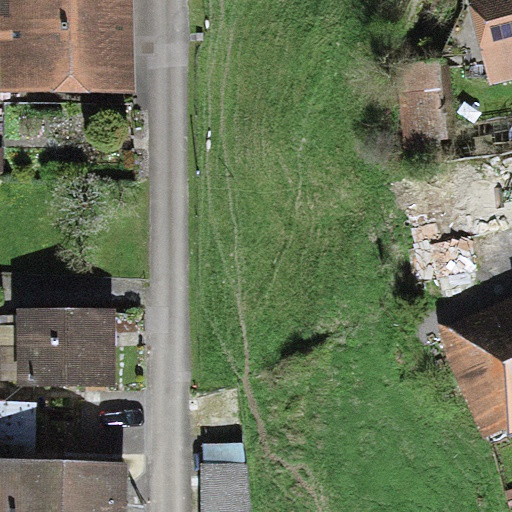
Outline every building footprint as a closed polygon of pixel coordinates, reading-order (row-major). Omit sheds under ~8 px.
[(0,0),(0,4),(5,5),(5,77),(105,78),(105,0),(0,0)] [(511,0),(480,0),(491,37),(511,31),(511,0)] [(458,173),(401,184),(414,248),(409,249),(415,283),(477,271),(458,173)] [(107,314),(25,315),(26,384),(108,384),(107,314)] [(511,319),(447,349),(481,424),(511,409),(511,319)] [(115,511),(117,478),(0,472),(0,511),(115,511)] [(247,511),(243,476),(211,476),(211,511),(247,511)]
